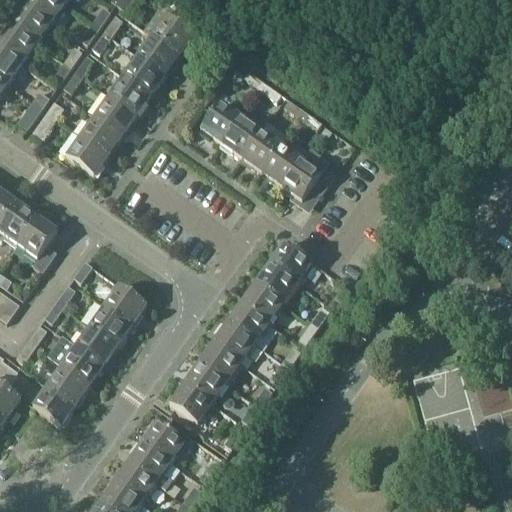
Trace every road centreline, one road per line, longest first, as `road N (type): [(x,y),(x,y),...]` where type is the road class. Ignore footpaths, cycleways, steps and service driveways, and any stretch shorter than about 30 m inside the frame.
road 1 (residential): [(66,490),(203,297),(0,149)]
road 2 (residential): [(260,511),(400,325),(460,304),(511,315)]
